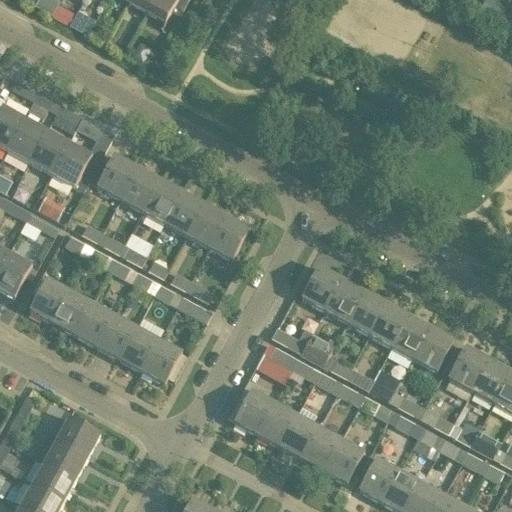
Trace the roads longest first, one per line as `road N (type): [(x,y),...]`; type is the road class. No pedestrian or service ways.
road 1 (unclassified): [(314,205),(0,33)]
road 2 (residential): [(182,446),(314,205)]
road 3 (unclassified): [(511,311),(314,205)]
road 4 (residential): [(182,446),(0,349)]
road 5 (residential): [(304,511),(182,446)]
